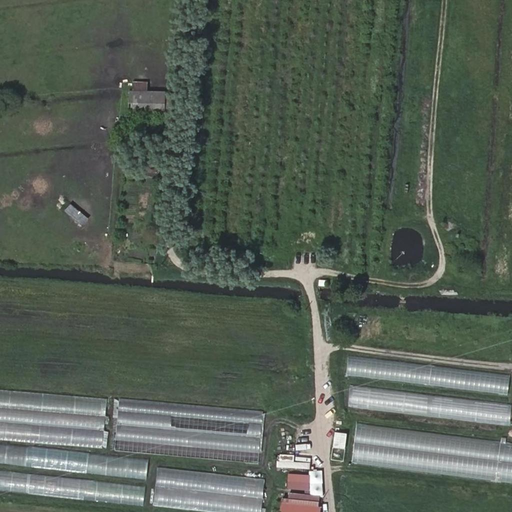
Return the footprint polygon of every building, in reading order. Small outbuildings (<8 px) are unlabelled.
[(127,114),(163,116),(164,92),(129,91),(127,114)] [(164,92),(163,114),(171,114),(172,92),(164,92)] [(148,162),(148,173),(156,172),(156,161),(148,162)] [(68,202),(62,210),(81,226),(88,217),(68,202)] [(462,257),(455,258),(457,270),(465,269),(462,257)] [(271,395),(284,394),(283,381),(271,381),(271,395)] [(110,398),(0,387),(0,438),(105,449),(110,398)] [(347,408),(510,424),(511,403),(511,402),(349,387),(347,408)] [(266,411),(122,397),(116,451),(261,464),(266,411)] [(511,483),(511,442),(354,426),(350,466),(511,483)] [(0,464),(148,478),(150,458),(0,444),(0,464)] [(280,467),(308,468),(308,462),(292,462),(292,454),(280,454),(280,467)] [(219,511),(262,511),(266,477),(156,468),(153,506),(219,511)] [(147,485),(0,470),(0,490),(145,505),(147,485)] [(307,490),(309,474),(286,472),(285,487),(307,490)] [(311,511),(313,494),(285,491),(284,500),(278,499),(276,511),(311,511)]
